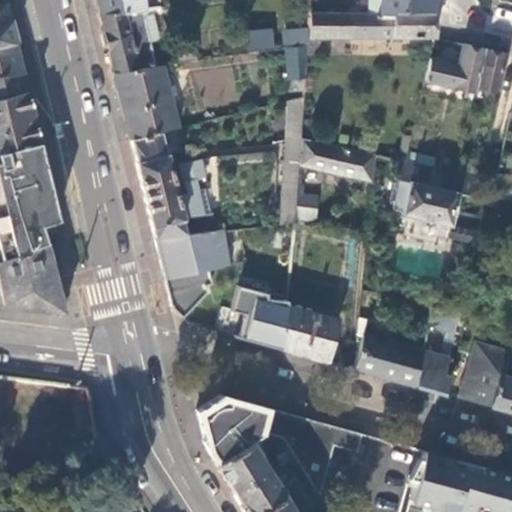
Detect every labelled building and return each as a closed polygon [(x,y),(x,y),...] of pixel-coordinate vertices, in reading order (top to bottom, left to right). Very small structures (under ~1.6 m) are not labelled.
[(93,0),(97,14),(138,10),(143,9),(141,0),(93,0)] [(0,44),(13,41),(7,14),(4,1),(0,2),(0,44)] [(103,39),(111,73),(151,64),(138,10),(97,14),(103,39)] [(433,39),(433,12),(391,12),(391,14),(307,13),(307,38),(433,39)] [(249,51),(275,48),(272,27),(246,31),(249,51)] [(0,97),(26,91),(19,64),(13,41),(0,44),(0,97)] [(301,79),(305,44),(283,47),(288,94),(302,93),(303,80),(301,79)] [(469,47),(460,45),(455,64),(426,58),(422,80),(472,92),(473,86),(481,50),(469,47)] [(494,52),(481,50),(473,86),(495,90),(503,55),(494,52)] [(127,139),(128,139),(159,131),(175,126),(160,62),(151,64),(111,73),(118,102),(127,139)] [(0,148),(37,140),(32,117),(26,91),(0,97),(0,148)] [(297,166),(298,141),(302,98),(287,101),(276,227),(293,225),(293,219),(295,186),(297,166)] [(151,227),(153,238),(183,235),(179,219),(199,216),(194,192),(182,194),(181,188),(172,190),(159,131),(128,139),(135,165),(149,226),(151,227)] [(43,162),(37,140),(0,148),(0,257),(44,240),(39,222),(56,217),(53,203),(43,162)] [(297,166),(371,182),(372,157),(298,141),(297,166)] [(453,174),(395,161),(391,181),(405,184),(398,215),(447,226),(454,196),(469,198),(473,179),(453,174)] [(473,179),(478,179),(480,170),(455,165),(453,174),(473,179)] [(511,178),(494,174),(492,183),(511,187),(511,178)] [(300,186),(295,186),(293,219),(304,220),(305,195),(300,195),(300,186)] [(169,309),(181,319),(205,291),(204,284),(210,283),(207,270),(225,266),(217,232),(183,235),(153,238),(161,274),(169,309)] [(0,294),(2,306),(64,312),(53,273),(44,240),(0,257),(0,294)] [(229,310),(242,314),(235,338),(280,351),(285,304),(285,301),(264,299),(265,294),(235,286),(229,310)] [(465,312),(429,302),(419,350),(411,386),(442,395),(465,312)] [(280,351),(323,362),(335,318),(285,304),(280,351)] [(350,369),(411,386),(419,350),(353,336),(350,369)] [(458,399),(511,413),(511,379),(503,377),(508,355),(473,344),(458,399)] [(67,385),(0,376),(0,427),(61,435),(67,385)] [(86,387),(67,385),(61,435),(96,439),(86,387)] [(318,495),(332,445),(354,451),(360,432),(219,393),(195,409),(198,423),(203,445),(213,462),(262,430),(280,435),(288,448),(295,459),(308,481),(318,495)] [(262,430),(213,462),(223,478),(244,511),(290,511),(289,510),(295,506),(287,494),(276,476),(271,480),(258,460),(265,456),(257,445),(262,441),(269,452),(276,456),(288,448),(280,435),(262,430)] [(421,449),(408,498),(457,511),(511,511),(511,474),(479,465),(477,471),(450,464),(452,458),(421,449)] [(296,488),(308,481),(295,459),(282,467),(296,488)] [(302,509),(319,498),(318,495),(308,481),(296,488),(287,494),(295,506),(298,504),(302,509)]
